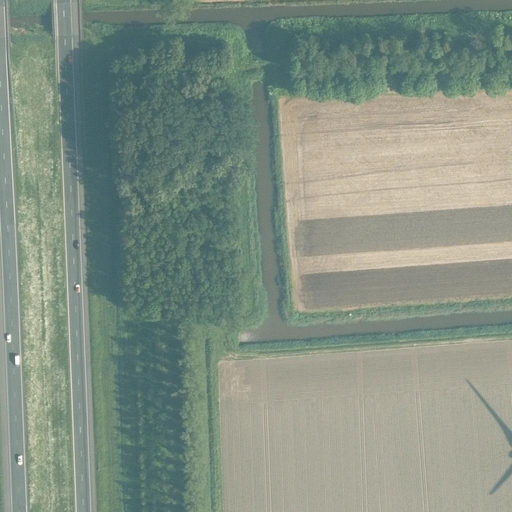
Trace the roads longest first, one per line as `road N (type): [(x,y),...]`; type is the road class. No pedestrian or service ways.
road 1 (motorway): [(81,511),(62,0)]
road 2 (motorway): [(0,83),(19,511)]
